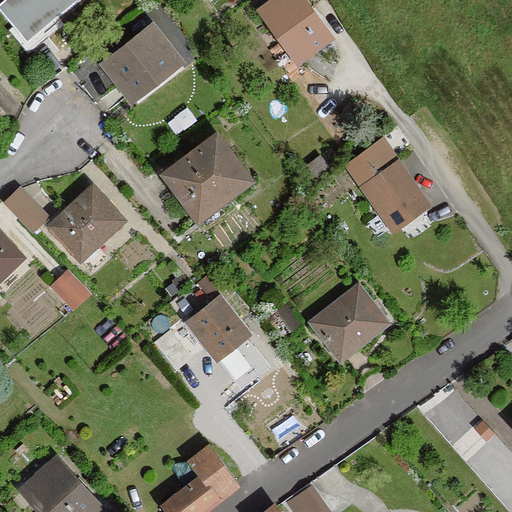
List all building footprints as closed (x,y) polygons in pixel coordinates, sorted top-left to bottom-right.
[(81,2),(78,0),(5,0),(0,4),(0,6),(29,44),(51,26),(49,23),(62,13),(64,15),(81,2)] [(331,34),(305,0),(277,0),(264,11),(299,58),(331,34)] [(178,61),(153,27),(129,45),(132,50),(109,67),(126,89),(131,97),(178,61)] [(251,176),(217,133),(167,172),(201,215),(251,176)] [(384,159),(391,154),(381,141),(348,166),(358,179),(372,168),(384,159)] [(384,159),(390,167),(397,162),(391,154),(384,159)] [(409,175),(398,161),(397,162),(390,167),(378,176),(364,187),(394,226),(423,205),(403,179),(409,175)] [(364,187),(378,176),(372,168),(358,179),(364,187)] [(122,217),(92,186),(58,218),(52,224),(82,255),(122,217)] [(14,196),(7,203),(33,229),(47,216),(21,189),(14,196)] [(0,280),(23,259),(0,234),(0,280)] [(218,266),(202,278),(211,290),(227,278),(218,266)] [(89,292),(70,272),(64,278),(54,287),(73,307),(89,292)] [(174,280),(175,281),(180,288),(188,282),(181,274),(174,280)] [(175,281),(168,286),(173,293),(180,288),(175,281)] [(386,321),(359,286),(313,321),(340,356),(386,321)] [(246,333),(217,297),(190,318),(219,355),(246,333)] [(300,322),(285,303),(268,317),(282,335),(300,322)] [(192,354),(170,327),(154,339),(176,367),(192,354)] [(495,431),(485,421),(479,427),(489,437),(495,431)] [(197,511),(239,480),(211,443),(192,457),(204,472),(166,501),(174,511),(197,511)] [(93,511),(102,504),(58,454),(21,486),(44,511),(93,511)] [(326,511),(310,490),(292,502),(299,511),(326,511)]
